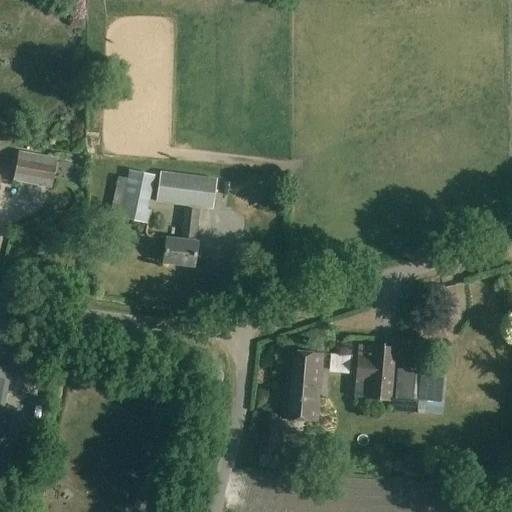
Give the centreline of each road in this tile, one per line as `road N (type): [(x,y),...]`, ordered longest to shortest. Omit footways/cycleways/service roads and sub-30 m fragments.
road 1 (unclassified): [(235,327),(511,237)]
road 2 (unclassified): [(235,327),(175,327),(0,299)]
road 3 (unclassified): [(211,511),(239,401),(244,362),(235,327)]
